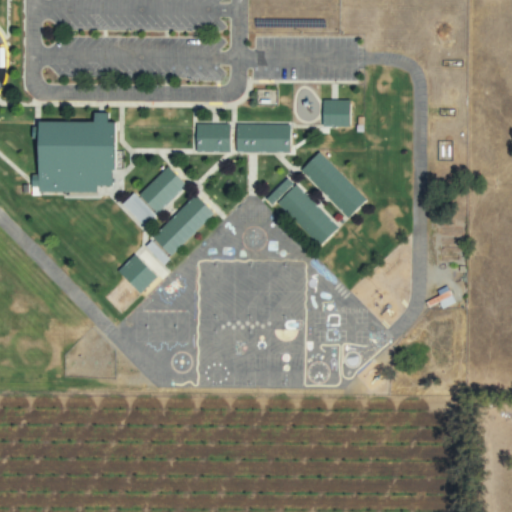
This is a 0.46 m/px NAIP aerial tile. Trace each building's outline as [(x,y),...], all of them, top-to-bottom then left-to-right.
[(317,125),(347,126),(348,99),(317,98),(317,125)] [(29,121),(31,192),(92,191),(92,185),(106,184),(105,169),(114,169),(112,120),(101,121),(100,111),(86,112),(87,120),(29,121)] [(361,200),(315,150),(296,168),(342,217),(361,200)] [(181,184),(163,166),(133,195),(129,191),(114,205),(136,227),(181,184)] [(313,246),(333,228),(285,175),(265,193),(313,246)] [(209,213),(191,194),(147,236),(165,255),(209,213)] [(141,246),(156,265),(163,259),(148,240),(141,246)] [(112,272),(136,293),(153,274),(129,253),(112,272)] [(434,301),(437,308),(451,302),(443,285),(432,290),(434,295),(423,300),(425,305),(434,301)]
